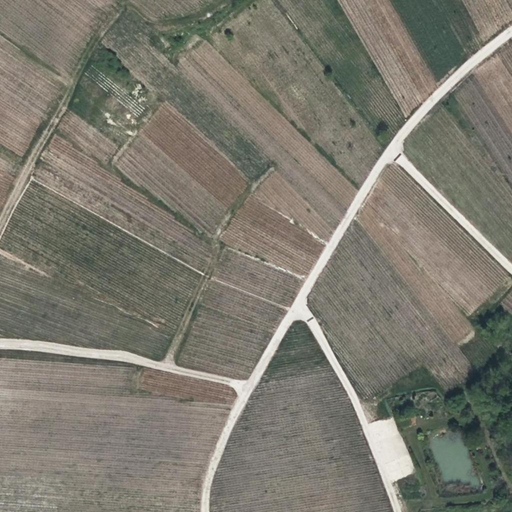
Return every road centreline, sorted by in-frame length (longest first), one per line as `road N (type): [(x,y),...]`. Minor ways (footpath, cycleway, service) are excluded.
road 1 (track): [(205,511),(209,474),(235,413),(374,175),(438,94),(511,30)]
road 2 (track): [(0,346),(120,356),(249,387)]
road 3 (track): [(295,307),(352,395),(398,511)]
road 4 (track): [(511,269),(390,150)]
